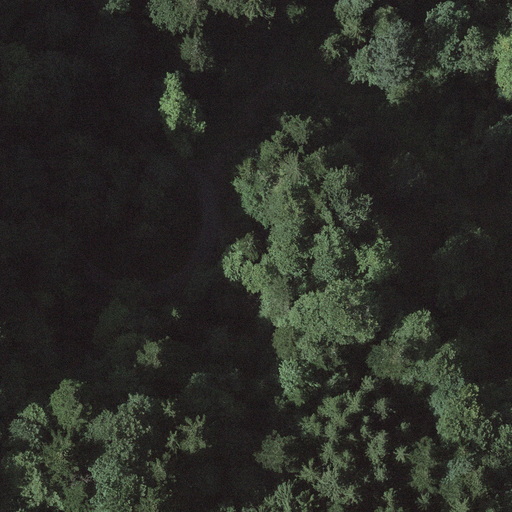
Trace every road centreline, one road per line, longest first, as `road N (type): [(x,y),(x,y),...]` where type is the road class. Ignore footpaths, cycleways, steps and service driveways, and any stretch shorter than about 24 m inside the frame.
road 1 (track): [(0,119),(78,262),(105,289),(141,290),(184,263),(207,203),(198,176),(120,118),(93,77),(84,0)]
road 2 (track): [(198,176),(214,173),(243,121),(291,81),(323,82),(487,230),(511,243)]
